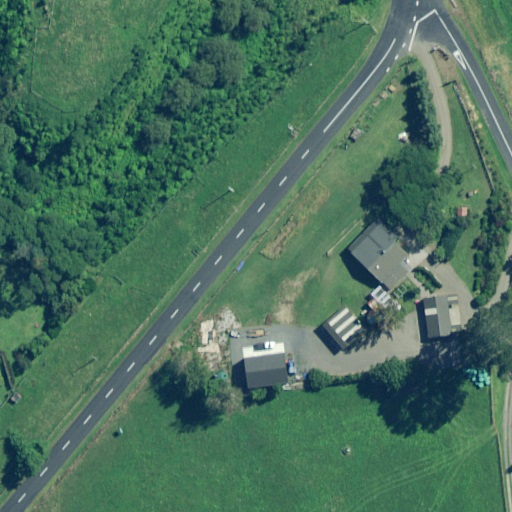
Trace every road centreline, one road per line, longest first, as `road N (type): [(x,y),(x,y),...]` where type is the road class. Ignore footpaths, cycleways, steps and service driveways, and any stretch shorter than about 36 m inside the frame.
road 1 (unclassified): [(404,1),(380,64),(10,511)]
road 2 (unclassified): [(404,1),(440,18),(511,155)]
